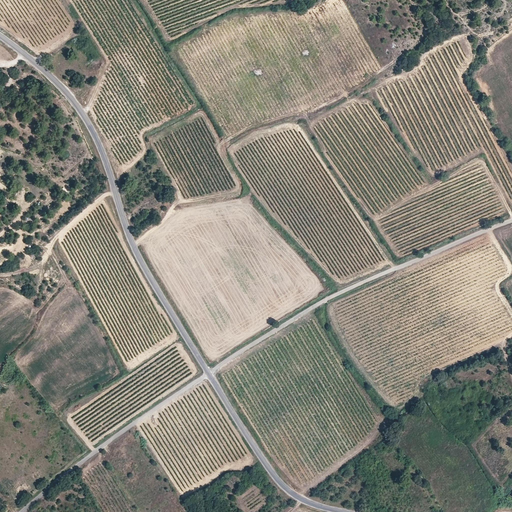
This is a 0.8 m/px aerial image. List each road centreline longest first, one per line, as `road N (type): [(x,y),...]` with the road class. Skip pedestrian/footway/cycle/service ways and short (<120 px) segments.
road 1 (tertiary): [(0,37),(83,116),(141,265),(207,371)]
road 2 (unclassified): [(511,218),(308,306),(207,371)]
road 3 (unclassified): [(18,511),(207,371)]
road 4 (tertiary): [(207,371),(285,489),(343,511)]
